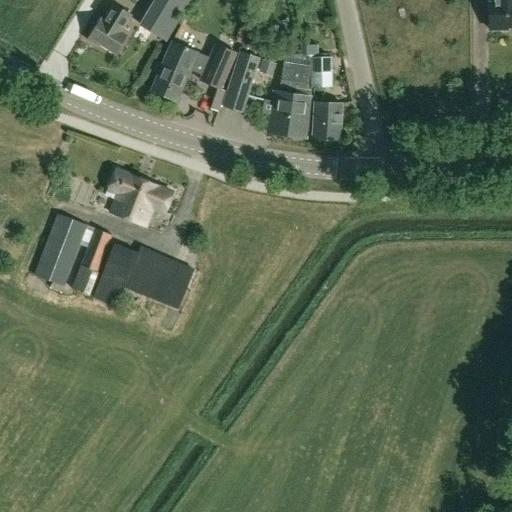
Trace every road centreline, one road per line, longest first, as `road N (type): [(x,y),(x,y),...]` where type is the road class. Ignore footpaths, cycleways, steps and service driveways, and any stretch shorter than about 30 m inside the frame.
road 1 (tertiary): [(379,170),(292,166),(188,143),(44,93),(0,65)]
road 2 (residential): [(379,170),(341,0)]
road 3 (tertiary): [(379,170),(511,168)]
